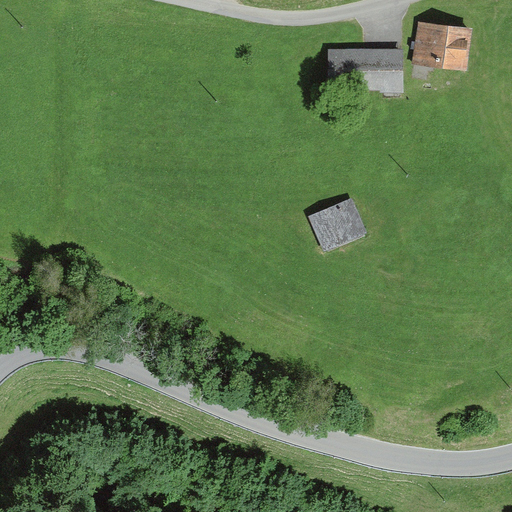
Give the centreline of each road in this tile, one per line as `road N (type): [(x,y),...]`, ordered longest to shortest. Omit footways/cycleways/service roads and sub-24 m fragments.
road 1 (tertiary): [(0,360),(51,344),(80,347),(347,447),(455,464),(511,455)]
road 2 (track): [(186,0),(290,19),(389,0)]
